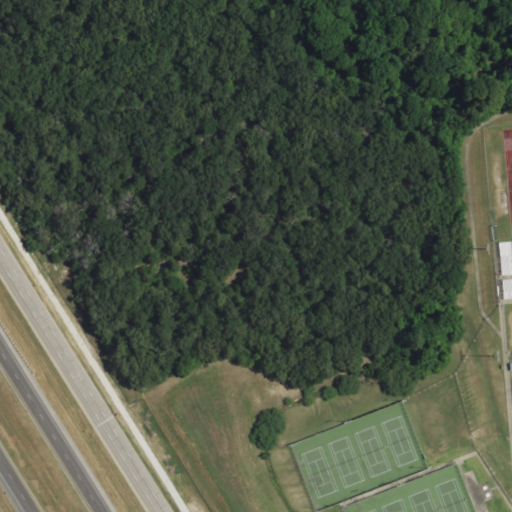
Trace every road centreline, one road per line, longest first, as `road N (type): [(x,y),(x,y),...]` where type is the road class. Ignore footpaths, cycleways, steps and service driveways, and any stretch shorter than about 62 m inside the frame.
road 1 (secondary): [(166,511),(0,253)]
road 2 (motorway): [(102,511),(0,348)]
